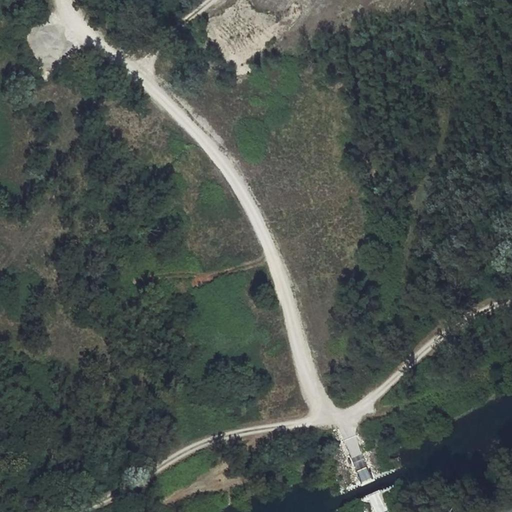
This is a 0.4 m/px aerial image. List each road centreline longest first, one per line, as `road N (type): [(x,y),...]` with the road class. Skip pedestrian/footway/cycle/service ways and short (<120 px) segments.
road 1 (unclassified): [(63,0),(91,41),(189,123),(234,176),(269,248),(312,393),(346,428),(365,477)]
road 2 (track): [(511,299),(440,336),(353,413),(235,432),(189,448),(71,511)]
